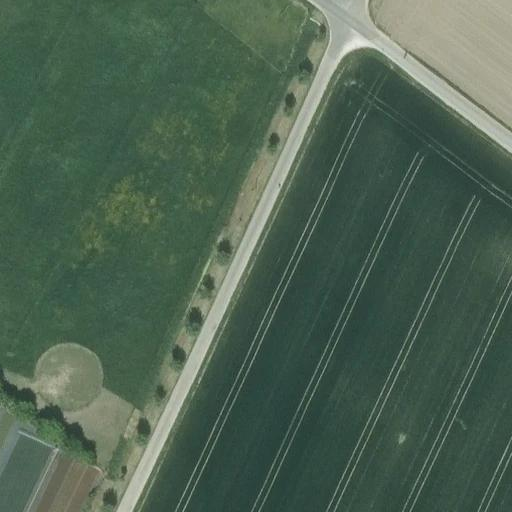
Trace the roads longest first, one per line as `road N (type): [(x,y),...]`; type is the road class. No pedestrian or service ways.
road 1 (unclassified): [(124,511),(349,21)]
road 2 (unclassified): [(349,21),(511,143)]
